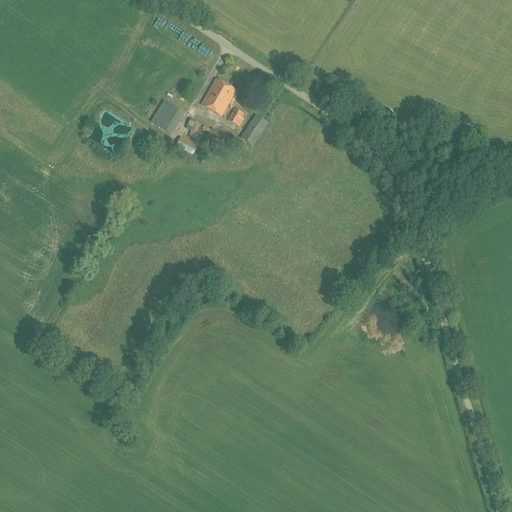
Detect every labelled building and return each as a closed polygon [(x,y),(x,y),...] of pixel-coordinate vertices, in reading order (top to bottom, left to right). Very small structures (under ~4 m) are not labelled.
[(213,68),(219,54),(207,50),(202,63),(213,68)] [(201,106),(221,117),(236,91),(216,80),(201,106)] [(261,109),(269,114),(276,104),(268,98),(261,109)] [(150,123),(172,137),(186,114),(164,101),(150,123)] [(227,121),(239,128),(244,120),(242,118),(243,115),(234,110),(227,121)] [(240,139),(253,147),(268,124),(256,116),(240,139)] [(205,139),(224,150),(230,139),(191,119),(185,129),(191,132),(188,137),(202,145),(205,139)] [(174,150),(191,159),(197,147),(180,138),(174,150)]
